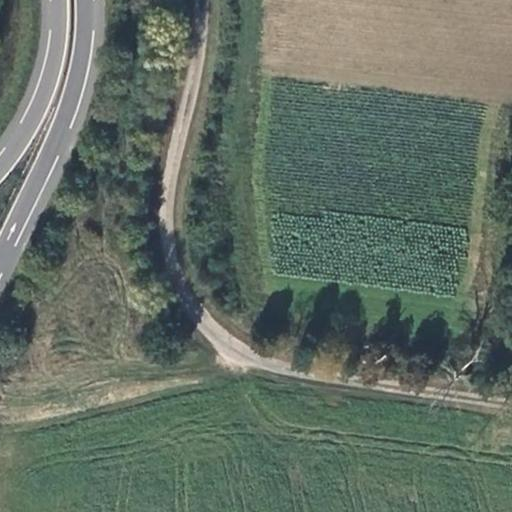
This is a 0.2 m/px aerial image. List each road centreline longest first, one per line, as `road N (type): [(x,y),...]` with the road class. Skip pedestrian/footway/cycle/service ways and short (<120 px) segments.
road 1 (track): [(199,0),(163,210),(171,272),(188,305),(217,336),(275,365),(511,402)]
road 2 (trunk): [(0,255),(76,84),(84,0)]
road 3 (trunk): [(59,0),(48,83),(0,168)]
